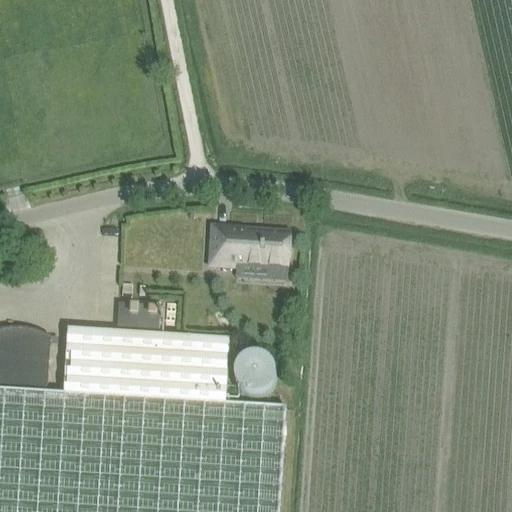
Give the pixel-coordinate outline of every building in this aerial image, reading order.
[(289,269),(291,233),(213,229),(210,268),(237,270),(237,266),(289,269)] [(123,286),(123,297),(132,298),(133,286),(123,286)] [(118,330),(159,332),(161,308),(119,306),(118,330)] [(0,511),(279,511),(286,410),(226,406),(230,342),(69,332),(65,396),(47,395),(51,339),(45,336),(41,334),(37,333),(33,332),(28,331),(22,330),(18,330),(13,330),(7,330),(2,331),(0,331),(0,511)] [(235,380),(235,382),(235,384),(236,386),(237,388),(238,390),(239,392),(241,394),(242,396),(244,397),(246,398),(248,399),(250,400),(252,400),(255,401),(257,401),(259,400),(261,400),(263,399),(265,398),(267,397),(269,396),(271,394),(272,393),(274,391),(275,389),(276,387),(276,385),(277,383),(277,380),(277,378),(277,376),(276,374),(275,372),(275,370),(273,368),(272,366),(270,364),(269,363),(267,362),(265,361),(263,360),(261,359),(258,359),(256,359),(254,359),(252,359),(250,359),(248,360),(246,361),(244,362),(242,364),(240,365),(239,367),(238,369),(237,371),(236,373),(235,375),(235,377),(235,380)]
